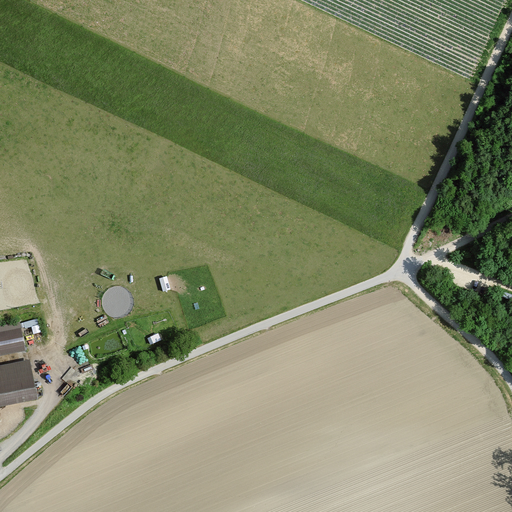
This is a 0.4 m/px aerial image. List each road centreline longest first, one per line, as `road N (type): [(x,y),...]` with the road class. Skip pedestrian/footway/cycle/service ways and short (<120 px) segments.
road 1 (unclassified): [(0,477),(79,411),(139,375),(398,272)]
road 2 (track): [(511,18),(398,272)]
road 3 (track): [(398,272),(511,383)]
